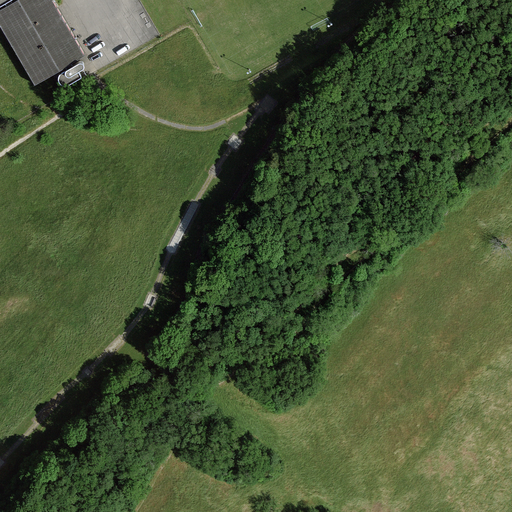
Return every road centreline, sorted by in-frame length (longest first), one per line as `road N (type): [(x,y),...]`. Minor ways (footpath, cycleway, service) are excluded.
road 1 (track): [(0,468),(136,329),(205,189),(267,102),(202,130),(156,119),(102,90)]
road 2 (track): [(190,408),(298,334),(352,269),(511,126)]
